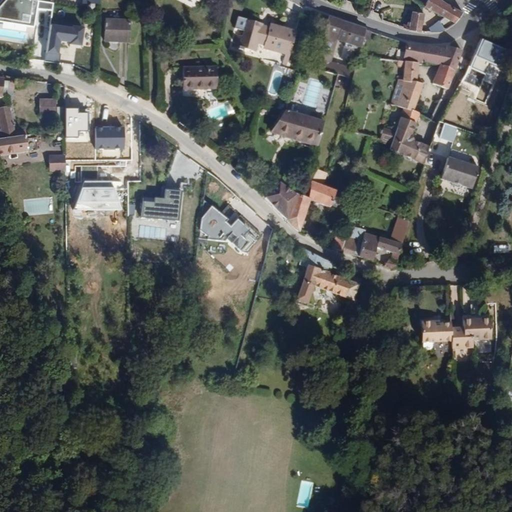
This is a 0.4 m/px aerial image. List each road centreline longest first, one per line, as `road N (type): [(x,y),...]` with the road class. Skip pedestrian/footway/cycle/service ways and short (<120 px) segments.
road 1 (residential): [(511,269),(389,275),(333,256),(253,211),(208,158),(140,110),(58,77),(0,69)]
road 2 (track): [(49,511),(44,369),(0,231)]
road 3 (residential): [(311,0),(428,40),(468,24)]
